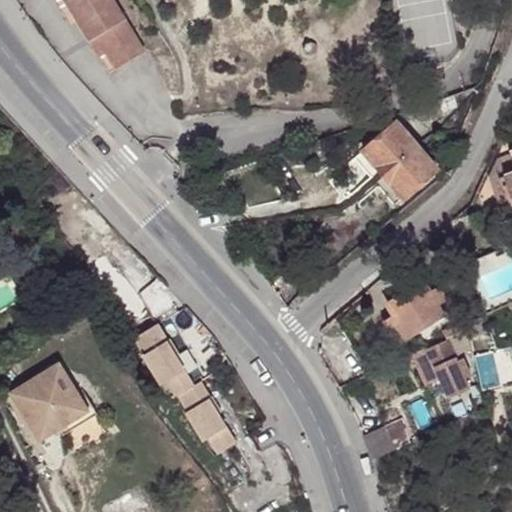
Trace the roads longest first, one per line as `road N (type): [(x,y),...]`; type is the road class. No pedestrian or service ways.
road 1 (secondary): [(273,350),(0,42)]
road 2 (residential): [(273,350),(451,196),(511,76)]
road 3 (secondary): [(347,511),(273,350)]
